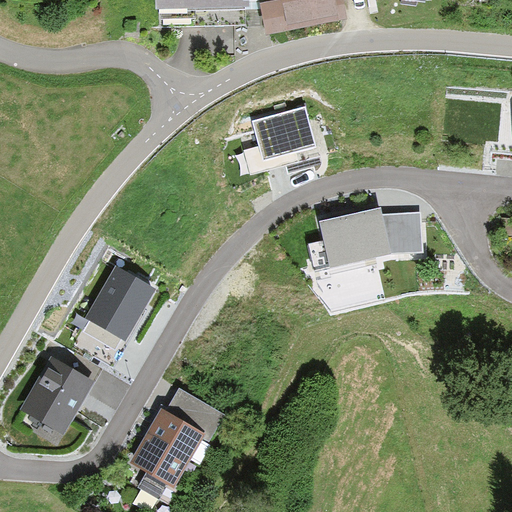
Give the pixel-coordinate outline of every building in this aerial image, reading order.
[(155,0),(156,8),(159,8),(158,26),(244,25),(243,6),(250,5),(249,0),(155,0)] [(345,0),(267,0),(273,34),(349,22),(345,0)] [(303,110),(254,124),(260,145),(244,149),(251,173),(316,154),(303,110)] [(380,212),(321,226),(332,274),(392,261),(391,257),(425,254),(421,214),(382,217),(380,212)] [(156,290),(116,268),(86,319),(89,321),(83,331),(115,349),(121,338),(127,342),(142,314),(156,290)] [(97,381),(53,356),(21,413),(65,437),(97,381)] [(201,435),(161,413),(134,463),(174,484),(201,435)] [(151,504),(163,479),(145,470),(133,495),(151,504)]
